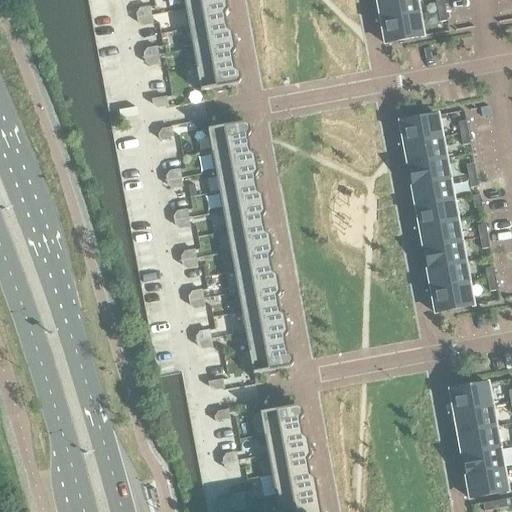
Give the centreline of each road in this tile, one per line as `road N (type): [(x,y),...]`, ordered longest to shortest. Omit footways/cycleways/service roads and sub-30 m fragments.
road 1 (secondary): [(124,511),(64,298),(0,129)]
road 2 (residential): [(314,379),(261,101)]
road 3 (residential): [(378,82),(429,356)]
road 4 (secondary): [(0,262),(81,511)]
road 5 (residential): [(429,356),(456,511)]
road 6 (residential): [(378,82),(511,60)]
road 7 (residential): [(337,511),(314,379)]
road 8 (residential): [(143,123),(261,101)]
